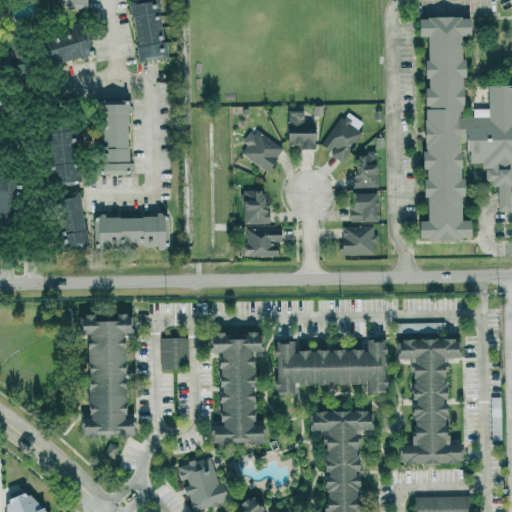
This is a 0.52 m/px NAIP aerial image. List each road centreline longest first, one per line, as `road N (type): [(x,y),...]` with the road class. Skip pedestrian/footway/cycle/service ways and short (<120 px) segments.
road 1 (residential): [(511,274),(0,280)]
road 2 (secondary): [(0,420),(107,511)]
